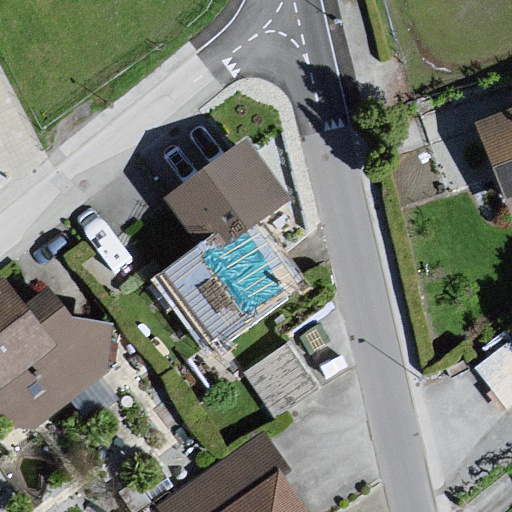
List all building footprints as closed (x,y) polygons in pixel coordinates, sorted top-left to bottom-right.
[(511,104),(477,118),(511,208),(511,104)] [(197,256),(162,280),(213,357),(299,299),(264,246),(304,219),(247,133),(156,194),(197,256)] [(13,294),(0,303),(0,435),(43,437),(71,409),(111,381),(121,337),(83,330),(59,298),(33,313),(13,294)] [(246,359),(275,404),(326,371),(296,326),(246,359)] [(305,511),(286,487),(244,511),(305,511)]
